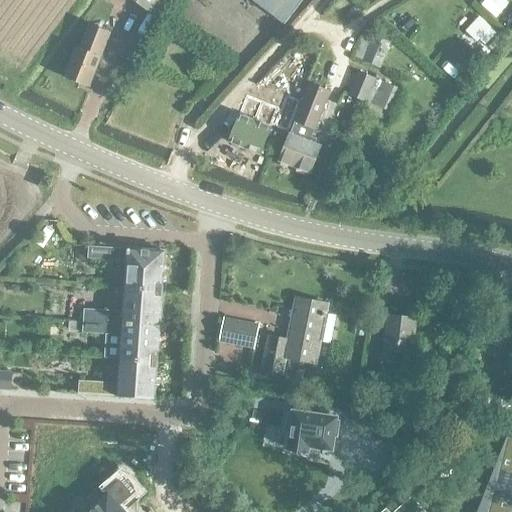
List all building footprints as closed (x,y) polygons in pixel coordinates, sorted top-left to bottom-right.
[(134,0),(155,16),(167,0),(134,0)] [(254,0),(284,22),(301,0),(254,0)] [(109,32),(89,24),(79,48),(75,47),(64,76),(88,85),(109,32)] [(354,57),(379,67),(389,42),(364,32),(354,57)] [(349,93),(365,100),(375,78),(358,71),(349,93)] [(398,88),(375,78),(365,100),(389,110),(398,88)] [(290,133),(289,133),(278,160),(309,172),(320,145),(314,143),(316,138),(311,136),(329,91),(309,83),(290,133)] [(277,116),(273,127),(287,132),(298,102),(286,97),(279,94),(271,113),(277,116)] [(260,153),(270,126),(239,114),(228,140),(260,153)] [(88,246),(87,257),(126,260),(124,287),(161,289),(164,250),(88,246)] [(83,308),(83,320),(159,325),(161,289),(124,287),(123,310),(83,308)] [(275,337),(269,366),(282,369),(284,356),(315,363),(319,340),(329,342),(331,333),(321,331),(327,304),(296,297),(287,339),(275,337)] [(386,315),(381,359),(393,361),(394,350),(412,353),(416,318),(386,315)] [(83,320),(82,331),(107,333),(105,357),(119,358),(156,360),(159,325),(83,320)] [(511,342),(508,342),(493,396),(511,400),(511,342)] [(78,379),(77,393),(116,396),(153,398),(156,360),(119,358),(118,382),(78,379)] [(0,372),(0,385),(8,386),(9,373),(0,372)] [(288,413),(286,430),(290,431),(287,449),(307,451),(308,445),(331,449),(333,433),(335,434),(337,421),(335,421),(335,417),(293,411),(292,414),(288,413)] [(112,436),(110,461),(123,462),(122,474),(146,476),(149,439),(112,436)] [(487,511),(511,511),(511,510),(511,437),(506,436),(491,498),(481,499),(481,501),(488,507),(487,511)] [(123,511),(120,509),(124,505),(122,502),(135,491),(122,476),(104,492),(106,495),(86,511),(123,511)]
